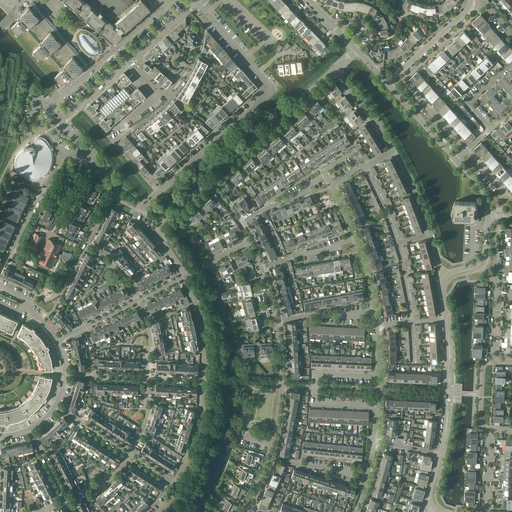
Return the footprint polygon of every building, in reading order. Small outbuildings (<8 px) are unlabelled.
[(63,0),(112,42),(113,41),(114,41),(116,39),(117,38),(119,37),(119,36),(121,35),(122,34),(121,34),(120,33),(123,30),(124,31),(125,31),(130,27),(135,23),(135,22),(140,18),(145,14),(149,10),(150,9),(149,8),(152,4),(148,0),(135,0),(129,6),(124,0),(63,0)] [(280,0),(275,6),(278,10),(285,4),(281,0),(280,0)] [(336,9),(339,0),(338,0),(332,0),(330,6),(333,8),(333,7),(334,8),(335,8),(336,9)] [(365,13),(366,14),(371,6),(372,3),(371,2),(366,0),(365,0),(365,1),(364,3),(362,12),(364,12),(365,12),(365,13)] [(408,9),(409,9),(411,1),(411,0),(410,0),(405,0),(402,4),(403,7),(406,8),(407,8),(408,9)] [(446,0),(445,2),(444,2),(450,9),(451,8),(451,7),(452,6),(453,7),(455,4),(450,0),(446,0)] [(412,10),(415,11),(418,3),(412,1),(411,1),(409,9),(410,10),(411,10),(412,10)] [(443,12),(443,13),(446,11),(446,10),(447,10),(448,10),(450,9),(444,2),(440,4),(443,12)] [(13,25),(11,27),(15,31),(18,35),(19,34),(24,30),(26,28),(25,27),(27,25),(29,28),(41,41),(43,44),(41,46),(41,45),(39,46),(39,47),(33,51),(33,52),(37,56),(40,60),(40,59),(42,58),(43,56),(46,54),(47,53),(47,52),(49,50),(51,52),(63,66),(65,69),(63,71),(62,70),(61,71),(60,71),(55,76),(55,77),(59,81),(62,84),(64,83),(65,84),(67,81),(66,80),(68,79),(69,78),(68,77),(70,75),(71,76),(72,77),(73,77),(76,74),(79,72),(80,71),(82,69),(83,68),(82,67),(85,64),(30,3),(22,13),(23,14),(20,17),(22,19),(22,20),(20,21),(19,20),(17,22),(16,23),(15,22),(12,24),(13,25)] [(420,13),(421,14),(423,5),(418,3),(415,11),(418,12),(419,12),(420,13)] [(439,13),(443,12),(440,4),(440,3),(435,5),(434,5),(436,14),(438,13),(439,12),(439,13)] [(282,14),(289,7),(285,4),(278,10),(282,14)] [(371,17),(377,10),(371,6),(366,14),(368,14),(369,15),(371,17)] [(282,14),(286,18),(292,11),(289,7),(282,14)] [(381,14),(377,10),(371,17),(373,18),(374,19),(374,20),(375,21),(382,15),(381,14)] [(290,22),(296,15),(292,11),(286,18),(290,22)] [(472,22),(476,26),(483,19),(481,17),(482,16),(481,14),(472,22)] [(290,22),(294,25),(300,19),(296,15),(290,22)] [(382,15),(375,21),(376,22),(377,23),(376,23),(378,25),(379,25),(386,21),(382,15)] [(186,25),(185,18),(173,29),(177,33),(178,32),(186,25)] [(297,29),(304,23),(300,19),(294,25),(297,29)] [(476,26),(480,30),(488,22),(486,21),(485,22),(483,19),(476,26)] [(379,30),(388,28),(386,21),(379,25),(378,25),(378,27),(379,27),(379,28),(379,29),(379,30)] [(480,30),(483,34),(491,27),(489,25),(490,24),(488,22),(480,30)] [(297,29),(301,33),(308,27),(304,23),(297,29)] [(417,28),(423,35),(424,35),(424,34),(425,33),(425,34),(427,33),(426,24),(424,24),(417,28)] [(305,37),(311,31),(308,27),(301,33),(305,37)] [(485,40),(495,31),(494,29),(493,30),(491,27),(483,34),(482,35),(486,39),(485,40)] [(389,35),(388,28),(379,30),(380,31),(380,32),(380,33),(380,34),(380,35),(387,37),(389,35)] [(412,32),(419,39),(420,37),(421,36),(422,36),(423,35),(417,28),(412,32)] [(173,29),(169,33),(175,40),(175,39),(181,35),(178,32),(177,33),(173,29)] [(81,32),(74,39),(78,41),(79,42),(80,45),(81,46),(82,48),(84,50),(85,52),(87,53),(88,54),(89,54),(91,55),(93,55),(94,56),(95,55),(96,55),(97,55),(98,54),(99,53),(100,52),(100,51),(101,50),(101,49),(101,48),(101,47),(100,45),(100,44),(100,43),(99,41),(98,40),(97,39),(96,38),(95,37),(94,36),(93,35),(91,33),(89,32),(88,32),(87,31),(84,30),(83,30),(82,30),(80,30),(81,32)] [(205,37),(212,44),(213,46),(217,42),(206,30),(205,37)] [(305,37),(309,41),(315,35),(311,31),(305,37)] [(463,33),(460,35),(467,43),(471,39),(463,31),(462,32),(463,33)] [(497,32),(495,31),(485,40),(489,44),(498,35),(496,33),(497,32)] [(419,39),(412,32),(408,38),(407,38),(414,42),(414,43),(415,43),(416,42),(416,41),(417,40),(419,39)] [(169,33),(165,36),(173,44),(177,41),(175,39),(175,40),(169,33)] [(198,36),(189,34),(187,46),(196,47),(198,36)] [(319,38),(315,35),(309,41),(312,45),(319,38)] [(457,36),(455,38),(463,46),(467,43),(460,35),(458,37),(457,36)] [(500,38),(498,35),(489,44),(492,48),(494,46),(503,39),(501,37),(500,38)] [(165,36),(161,39),(168,46),(169,48),(173,44),(165,36)] [(404,42),(403,42),(410,48),(411,47),(411,46),(412,45),(414,43),(414,42),(407,38),(408,38),(407,37),(404,42)] [(312,45),(316,49),(323,42),(319,38),(312,45)] [(454,40),(452,43),(459,50),(463,46),(455,38),(454,39),(454,40)] [(164,50),(168,46),(161,39),(158,43),(164,50)] [(504,40),(503,39),(494,46),(498,50),(505,43),(503,41),(504,40)] [(209,47),(214,52),(221,46),(217,42),(213,46),(212,44),(209,47)] [(322,55),(326,51),(327,51),(329,51),(329,50),(329,49),(323,42),(316,49),(322,55)] [(410,48),(403,42),(399,45),(404,53),(407,51),(407,50),(408,49),(409,49),(410,48)] [(160,53),(164,50),(158,43),(154,46),(156,49),(160,53)] [(449,44),(447,45),(455,53),(459,50),(452,43),(450,45),(449,44)] [(507,46),(505,43),(498,50),(502,54),(510,47),(508,45),(507,46)] [(401,55),(404,53),(399,45),(395,48),(398,56),(400,56),(400,55),(401,54),(401,55)] [(447,48),(444,50),(451,57),(455,53),(447,45),(446,47),(447,48)] [(156,56),(160,53),(156,49),(154,46),(150,49),(154,54),(156,56)] [(214,52),(217,56),(224,50),(221,46),(214,52)] [(382,59),(384,59),(384,50),(384,47),(383,46),(382,46),(379,46),(379,49),(377,52),(374,52),(371,50),(370,51),(369,53),(372,57),(376,57),(376,58),(380,59),(380,58),(381,58),(382,59)] [(511,48),(510,47),(502,54),(505,58),(511,51),(511,50),(510,49),(511,48)] [(395,48),(390,49),(391,58),(394,58),(394,57),(395,57),(396,57),(398,56),(395,48)] [(154,54),(150,49),(143,56),(147,60),(150,57),(151,59),(152,60),(156,56),(154,54)] [(217,56),(221,60),(227,54),(224,50),(217,56)] [(441,51),(439,53),(447,61),(448,63),(453,59),(451,57),(444,50),(442,52),(441,51)] [(438,55),(436,57),(443,64),(444,66),(448,63),(447,61),(439,53),(438,54),(438,55)] [(221,60),(224,63),(231,57),(227,54),(221,60)] [(147,60),(143,56),(136,62),(143,68),(147,64),(144,62),(147,60)] [(487,56),(482,60),(489,67),(491,65),(492,66),(494,64),(487,56)] [(224,63),(227,67),(234,61),(231,57),(224,63)] [(433,58),(431,60),(439,68),(440,70),(444,66),(443,64),(436,57),(434,59),(433,58)] [(198,62),(197,64),(207,70),(211,66),(209,63),(203,58),(202,61),(199,59),(198,62)] [(439,68),(431,60),(430,61),(431,62),(428,64),(436,74),(440,70),(439,68)] [(482,60),(478,64),(486,72),(487,70),(487,69),(489,67),(482,60)] [(227,67),(231,71),(237,65),(234,61),(227,67)] [(279,74),(285,73),(284,63),(278,64),(278,66),(277,66),(276,69),(276,70),(279,69),(279,74)] [(152,69),(147,64),(143,68),(150,74),(154,70),(156,67),(155,66),(152,69)] [(196,66),(194,69),(205,75),(204,74),(207,70),(197,64),(196,66)] [(478,64),(475,67),(481,74),(484,72),(484,73),(486,72),(478,64)] [(231,71),(234,75),(241,69),(237,65),(231,71)] [(154,70),(150,74),(154,78),(160,71),(156,67),(154,70)] [(475,67),(470,71),(478,79),(480,77),(479,77),(481,74),(475,67)] [(192,74),(200,78),(202,79),(206,76),(205,75),(194,69),(192,74)] [(239,80),(241,78),(240,77),(244,73),(241,69),(234,75),(238,79),(239,80)] [(154,78),(158,81),(164,74),(160,71),(154,78)] [(470,71),(466,75),(473,82),(476,80),(478,79),(470,71)] [(117,79),(121,83),(128,76),(124,72),(117,79)] [(409,79),(412,82),(413,83),(421,76),(417,72),(409,79)] [(505,75),(501,78),(510,88),(511,85),(511,82),(510,81),(511,78),(511,73),(511,72),(509,74),(508,73),(506,76),(505,75)] [(251,80),(244,73),(240,77),(241,78),(246,83),(251,80)] [(168,77),(164,74),(158,81),(162,84),(168,77)] [(198,83),(200,78),(192,74),(189,79),(198,83)] [(466,75),(462,78),(470,86),(472,85),(471,84),(473,82),(466,75)] [(128,76),(121,83),(124,87),(132,81),(128,76)] [(415,84),(417,86),(425,80),(421,76),(413,83),(414,85),(415,84)] [(172,81),(168,77),(162,84),(166,88),(172,81)] [(462,78),(458,82),(465,89),(468,87),(468,88),(470,86),(462,78)] [(506,91),(510,88),(501,78),(498,81),(499,82),(496,84),(497,85),(495,87),(498,91),(499,92),(502,90),(501,89),(503,87),(506,91)] [(120,91),(124,87),(121,83),(117,79),(113,82),(120,91)] [(187,82),(186,83),(195,88),(198,83),(189,79),(187,82)] [(257,87),(251,80),(246,83),(249,87),(246,90),(249,94),(257,87)] [(428,84),(425,80),(417,86),(420,89),(419,90),(420,91),(428,84)] [(116,94),(120,91),(113,82),(109,86),(116,94)] [(330,92),(337,87),(334,82),(327,88),(330,92)] [(463,91),(465,89),(458,82),(454,85),(462,94),(463,92),(463,91)] [(183,88),(192,93),(194,94),(198,90),(197,89),(195,88),(186,83),(185,85),(183,88)] [(462,94),(454,85),(453,83),(449,87),(450,89),(457,96),(459,94),(460,95),(462,94)] [(432,88),(428,84),(420,91),(422,93),(423,92),(425,94),(432,88)] [(112,98),(116,94),(109,86),(105,89),(112,98)] [(432,88),(425,94),(427,97),(426,98),(428,99),(438,90),(434,86),(432,88)] [(333,98),(335,100),(341,95),(339,93),(341,91),(337,87),(330,92),(329,94),(332,98),(333,98)] [(489,91),(488,90),(485,93),(493,103),(497,99),(494,95),(498,91),(495,87),(492,89),(492,88),(489,91)] [(130,94),(134,98),(142,92),(138,88),(130,94)] [(182,90),(180,92),(190,97),(192,93),(183,88),(182,90)] [(108,101),(112,98),(105,89),(100,93),(108,101)] [(236,93),(243,100),(249,94),(246,90),(240,94),(238,92),(236,93)] [(441,94),(438,90),(428,99),(429,101),(430,100),(432,103),(441,94)] [(233,96),(239,103),(243,100),(236,93),(235,91),(231,95),(233,96)] [(142,92),(134,98),(138,103),(145,96),(142,92)] [(187,102),(190,97),(180,92),(179,94),(177,97),(181,99),(180,101),(186,105),(187,102)] [(104,105),(108,101),(100,93),(96,96),(104,105)] [(490,106),(493,103),(485,93),(482,96),(482,97),(479,99),(482,102),(480,104),(482,106),(484,104),(486,102),(490,106)] [(134,98),(130,94),(126,98),(134,106),(138,103),(134,98)] [(435,107),(443,100),(445,98),(441,94),(432,103),(434,105),(433,106),(435,107)] [(336,103),(340,107),(348,100),(345,96),(343,97),(341,95),(335,100),(337,102),(336,103)] [(100,109),(104,105),(96,96),(92,100),(96,104),(100,109)] [(235,107),(239,103),(233,96),(229,100),(235,107)] [(134,106),(126,98),(122,101),(130,110),(134,106)] [(321,101),(319,100),(317,101),(316,99),(311,103),(317,110),(322,106),(322,107),(325,105),(321,101)] [(502,112),(505,109),(505,108),(508,106),(505,103),(507,101),(505,99),(501,103),(497,99),(493,103),(502,112)] [(89,111),(96,104),(92,100),(85,107),(89,111)] [(229,100),(225,103),(231,110),(235,107),(229,100)] [(344,111),(346,114),(352,109),(350,107),(352,105),(348,100),(340,107),(343,112),(344,111)] [(438,111),(439,110),(447,104),(443,100),(435,107),(438,111)] [(126,113),(130,110),(122,101),(118,105),(126,113)] [(173,101),(169,105),(176,114),(183,108),(178,104),(177,105),(173,101)] [(225,103),(221,107),(227,114),(231,110),(225,103)] [(319,112),(317,110),(311,103),(307,107),(309,109),(307,111),(308,113),(313,119),(316,117),(314,116),(319,112)] [(502,112),(493,103),(490,106),(493,109),(491,112),(490,111),(488,113),(492,118),(495,116),(495,117),(498,114),(499,115),(502,112)] [(100,109),(96,104),(89,111),(92,115),(100,109)] [(447,104),(439,110),(438,111),(442,115),(450,108),(447,104)] [(118,105),(114,108),(122,117),(126,113),(118,105)] [(169,105),(165,109),(172,117),(176,114),(169,105)] [(224,117),(227,114),(221,107),(220,105),(216,108),(224,117)] [(118,121),(122,117),(114,108),(110,112),(118,121)] [(220,120),(224,117),(216,108),(212,111),(220,120)] [(454,112),(450,108),(442,115),(443,117),(444,116),(447,119),(454,112)] [(163,111),(162,112),(167,120),(172,117),(165,109),(163,111)] [(352,109),(346,114),(347,116),(350,121),(352,120),(359,115),(355,110),(353,111),(352,109)] [(456,110),(454,112),(447,119),(449,121),(448,122),(449,123),(459,114),(456,110)] [(210,117),(216,124),(220,120),(212,111),(208,115),(210,117)] [(114,124),(118,121),(110,112),(106,116),(110,120),(114,124)] [(161,113),(157,116),(163,123),(167,120),(162,112),(161,113)] [(313,119),(308,113),(306,115),(305,113),(300,117),(306,124),(307,125),(312,121),(311,120),(313,119)] [(452,124),(454,127),(463,118),(459,114),(449,123),(451,125),(452,124)] [(362,119),(359,115),(352,120),(350,121),(354,126),(353,126),(355,128),(362,123),(361,121),(362,119)] [(99,122),(102,126),(110,120),(106,116),(99,122)] [(155,118),(153,119),(159,127),(163,123),(157,116),(155,118)] [(210,117),(205,121),(212,127),(216,124),(210,117)] [(296,124),(295,125),(300,130),(301,130),(303,129),(307,125),(306,124),(300,117),(296,121),(298,123),(296,124)] [(463,118),(454,127),(456,129),(455,130),(457,131),(465,124),(467,122),(463,118)] [(155,130),(159,127),(153,119),(150,121),(149,122),(155,130)] [(110,120),(102,126),(106,131),(114,124),(110,120)] [(503,123),(511,131),(510,131),(511,133),(511,125),(508,120),(506,123),(505,122),(503,123)] [(149,122),(144,125),(150,133),(155,130),(149,122)] [(333,127),(334,128),(336,132),(341,128),(337,123),(333,127)] [(369,128),(366,123),(359,128),(362,132),(369,128)] [(502,125),(500,128),(506,135),(510,131),(511,131),(503,123),(502,125)] [(197,128),(204,135),(209,131),(202,124),(197,128)] [(468,128),(465,124),(457,131),(458,133),(459,132),(461,135),(468,128)] [(144,125),(140,128),(146,136),(150,133),(144,125)] [(301,130),(300,130),(295,125),(293,127),(292,125),(287,129),(293,135),(295,138),(299,134),(301,136),(303,134),(301,130)] [(141,140),(146,136),(140,128),(135,131),(141,140)] [(200,139),(204,135),(197,128),(194,132),(200,139)] [(372,132),(369,128),(362,132),(364,137),(372,132)] [(472,132),(468,128),(461,135),(463,137),(462,138),(464,139),(472,132)] [(497,129),(495,131),(502,139),(506,135),(500,128),(498,130),(497,129)] [(284,136),(283,136),(288,142),(290,140),(289,139),(293,135),(287,129),(283,133),(285,135),(284,136)] [(505,141),(502,139),(495,131),(494,132),(494,133),(492,135),(501,145),(505,141)] [(194,132),(190,135),(196,142),(200,139),(194,132)] [(372,132),(364,137),(367,142),(375,137),(372,132)] [(476,136),(472,132),(464,139),(467,143),(476,136)] [(196,142),(190,135),(186,138),(192,145),(196,142)] [(121,148),(129,140),(126,136),(117,143),(121,148)] [(286,143),(288,142),(283,136),(281,138),(279,136),(274,141),(280,147),(285,143),(285,144),(286,143)] [(346,136),(341,139),(346,146),(350,143),(346,136)] [(346,146),(341,139),(340,137),(335,140),(341,149),(346,146)] [(377,142),(375,137),(367,142),(370,146),(377,142)] [(52,157),(52,156),(52,155),(51,152),(50,150),(50,148),(49,145),(47,143),(46,142),(45,141),(43,140),(41,139),(40,138),(39,138),(38,139),(37,140),(36,140),(36,142),(36,143),(36,144),(37,145),(35,147),(33,148),(33,147),(32,147),(29,148),(26,149),(24,150),(21,152),(19,155),(18,156),(16,159),(16,161),(16,164),(16,166),(17,169),(18,171),(20,173),(22,175),(25,176),(27,177),(29,178),(33,178),(36,178),(38,178),(40,177),(42,176),(44,175),(46,173),(48,171),(49,169),(50,168),(50,166),(51,164),(51,162),(52,160),(52,157)] [(186,138),(182,142),(188,149),(192,145),(186,138)] [(121,148),(125,152),(133,144),(129,140),(121,148)] [(335,140),(331,143),(337,152),(341,149),(335,140)] [(276,151),(280,147),(274,141),(270,144),(272,146),(269,148),(275,155),(275,154),(277,152),(276,151)] [(178,145),(185,152),(188,149),(182,142),(178,145)] [(377,142),(370,146),(373,151),(380,146),(377,142)] [(477,154),(485,147),(481,142),(473,150),(477,154)] [(173,147),(181,156),(185,152),(178,145),(176,143),(173,147)] [(332,155),(337,152),(331,143),(326,146),(332,155)] [(133,144),(125,152),(128,156),(137,148),(133,144)] [(328,158),(332,155),(326,146),(321,149),(328,158)] [(383,151),(380,146),(373,151),(376,155),(383,151)] [(171,152),(177,159),(181,156),(173,147),(169,150),(171,152)] [(479,155),(481,157),(489,151),(485,147),(477,154),(479,156),(479,155)] [(128,156),(132,159),(140,152),(137,148),(128,156)] [(266,148),(261,152),(269,160),(274,156),(273,156),(275,155),(269,148),(268,150),(266,148)] [(323,161),(328,158),(321,149),(317,152),(323,161)] [(483,160),(484,162),(492,155),(489,151),(481,157),(484,160),(483,160)] [(140,152),(132,159),(135,164),(144,156),(140,152)] [(171,152),(167,155),(173,162),(177,159),(171,152)] [(258,159),(257,160),(263,166),(269,160),(261,152),(257,156),(259,158),(258,159)] [(317,152),(313,155),(319,164),(323,161),(317,152)] [(173,162),(167,155),(165,153),(161,157),(169,166),(173,162)] [(308,158),(309,160),(314,167),(319,164),(313,155),(308,158)] [(496,159),(492,155),(484,162),(486,164),(487,163),(489,165),(496,159)] [(144,156),(135,164),(139,168),(143,164),(147,160),(144,156)] [(159,162),(162,165),(166,169),(169,166),(161,157),(162,157),(158,161),(159,163),(159,162)] [(386,166),(387,166),(394,162),(392,157),(382,162),(384,167),(386,166)] [(253,168),(257,165),(260,168),(262,165),(263,166),(257,160),(255,158),(253,160),(251,158),(247,162),(253,169),(253,168)] [(500,162),(496,159),(489,165),(491,168),(490,168),(491,170),(500,162)] [(145,174),(149,171),(146,168),(147,167),(147,164),(149,162),(147,160),(143,164),(139,168),(145,174)] [(310,170),(314,167),(309,160),(305,163),(310,170)] [(305,173),(310,170),(305,163),(303,161),(299,164),(302,169),(305,173)] [(159,162),(159,163),(158,164),(160,166),(155,171),(159,175),(166,169),(162,165),(159,162)] [(253,168),(253,169),(247,162),(243,166),(244,168),(242,170),(248,176),(247,175),(249,173),(250,174),(254,170),(253,168)] [(387,166),(389,171),(397,167),(394,162),(387,166)] [(503,167),(500,162),(491,170),(493,172),(494,171),(496,173),(503,167)] [(299,167),(294,170),(299,177),(304,174),(299,167)] [(399,172),(397,167),(389,171),(391,176),(399,172)] [(497,176),(499,178),(507,171),(503,167),(496,173),(498,176),(497,176)] [(238,170),(234,174),(241,182),(248,176),(242,170),(240,171),(238,170)] [(294,170),(290,173),(295,181),(299,177),(294,170)] [(149,171),(145,174),(151,182),(159,175),(155,171),(152,174),(149,171)] [(502,182),(503,181),(511,175),(510,175),(507,171),(499,178),(502,182)] [(391,176),(394,181),(401,177),(399,172),(391,176)] [(290,183),(295,181),(290,173),(285,176),(290,183)] [(511,173),(510,175),(511,175),(503,181),(502,182),(506,186),(511,180),(511,173)] [(234,187),(235,187),(241,182),(234,174),(230,177),(231,179),(230,180),(229,181),(234,187)] [(284,174),(279,177),(286,186),(290,183),(285,176),(284,174)] [(281,189),(286,186),(279,177),(275,180),(281,189)] [(404,182),(401,177),(394,181),(396,186),(404,182)] [(276,192),(281,189),(275,180),(270,183),(276,192)] [(229,181),(227,183),(225,181),(221,185),(227,192),(230,190),(232,193),(236,189),(235,187),(234,187),(229,181)] [(341,186),(343,191),(351,187),(349,182),(341,186)] [(396,186),(398,190),(406,187),(404,182),(396,186)] [(266,186),(267,188),(272,195),(276,192),(270,183),(266,186)] [(91,188),(88,193),(96,198),(97,198),(101,190),(92,186),(91,188)] [(343,191),(346,195),(354,192),(351,187),(343,191)] [(409,192),(406,187),(398,190),(401,196),(409,192)] [(268,198),(272,195),(267,188),(263,191),(268,198)] [(27,200),(29,197),(17,191),(14,197),(25,202),(26,203),(27,204),(28,201),(29,201),(28,200),(27,200)] [(263,201),(268,198),(263,191),(258,194),(263,201)] [(346,195),(348,200),(356,197),(354,192),(346,195)] [(88,204),(92,206),(96,198),(88,193),(87,193),(84,199),(83,201),(87,203),(88,201),(89,201),(88,204)] [(236,203),(240,208),(247,202),(249,201),(246,197),(247,196),(246,193),(239,197),(241,200),(236,203)] [(204,200),(211,207),(212,209),(216,204),(219,201),(213,195),(211,198),(209,196),(204,200)] [(402,199),(404,204),(412,201),(410,195),(402,199)] [(310,196),(305,198),(308,206),(309,209),(315,206),(314,203),(313,204),(310,196)] [(25,202),(14,197),(11,203),(22,208),(23,209),(24,210),(26,207),(25,206),(26,203),(25,202)] [(348,200),(350,205),(358,201),(356,197),(348,200)] [(305,198),(300,200),(303,208),(308,206),(305,198)] [(207,211),(211,207),(204,200),(200,204),(202,206),(200,208),(205,214),(207,211)] [(300,200),(295,202),(298,210),(303,208),(300,200)] [(249,201),(247,202),(240,208),(243,213),(248,209),(249,212),(255,208),(254,205),(252,206),(249,201)] [(350,205),(353,210),(360,206),(358,201),(350,205)] [(404,204),(406,209),(414,206),(412,201),(404,204)] [(452,214),(453,215),(454,220),(465,220),(475,221),(477,216),(477,215),(477,214),(478,213),(478,212),(478,211),(478,210),(478,209),(477,209),(477,208),(476,202),(457,202),(455,201),(453,206),(453,207),(452,208),(452,209),(452,210),(452,211),(452,212),(452,213),(452,214)] [(295,202),(290,204),(293,212),(298,210),(295,202)] [(22,208),(11,203),(9,209),(19,214),(20,215),(22,216),(23,213),(22,212),(23,209),(22,208)] [(81,205),(78,210),(87,215),(91,207),(87,205),(86,207),(85,207),(86,205),(82,203),(81,205)] [(290,204),(285,206),(289,217),(294,215),(293,212),(290,204)] [(284,219),(289,217),(285,206),(280,208),(283,216),(284,219)] [(355,215),(363,211),(360,206),(353,210),(355,215)] [(406,209),(408,214),(416,211),(414,206),(406,209)] [(112,208),(109,213),(117,217),(119,218),(122,213),(118,211),(112,208)] [(196,208),(192,212),(199,220),(203,216),(203,215),(205,214),(200,208),(198,210),(196,208)] [(278,218),(283,216),(280,208),(275,210),(278,218)] [(6,215),(19,222),(20,219),(19,218),(20,215),(19,214),(9,209),(6,215)] [(51,223),(56,214),(46,209),(41,218),(49,222),(51,223)] [(83,223),(87,215),(78,210),(77,210),(74,216),(75,216),(73,218),(77,220),(78,218),(79,218),(78,221),(83,223)] [(278,218),(275,210),(270,212),(273,220),(278,218)] [(355,215),(357,220),(365,216),(363,211),(355,215)] [(408,214),(410,219),(418,216),(416,211),(408,214)] [(189,218),(188,218),(187,219),(192,225),(194,223),(195,224),(199,220),(192,212),(187,216),(189,218)] [(109,213),(107,217),(115,221),(117,217),(109,213)] [(250,222),(253,227),(260,223),(262,222),(259,216),(256,217),(257,218),(250,222)] [(368,221),(365,216),(357,220),(360,225),(368,221)] [(410,219),(412,224),(420,221),(418,216),(410,219)] [(105,222),(113,226),(115,227),(117,223),(115,221),(107,217),(105,222)] [(77,232),(78,233),(82,225),(73,220),(71,222),(68,227),(77,232)] [(137,226),(134,222),(130,220),(127,226),(129,227),(127,229),(126,230),(130,233),(137,226)] [(339,220),(333,222),(337,232),(343,230),(339,220)] [(11,232),(12,233),(13,234),(14,231),(15,231),(14,230),(13,230),(15,227),(3,221),(0,227),(11,232)] [(412,224),(414,229),(422,226),(420,221),(412,224)] [(110,231),(110,230),(113,226),(105,222),(102,227),(110,231)] [(333,222),(329,224),(333,234),(337,232),(333,222)] [(253,227),(255,231),(263,227),(260,223),(253,227)] [(373,230),(371,223),(368,224),(368,226),(361,228),(363,233),(371,230),(373,230)] [(329,224),(323,226),(328,236),(333,234),(329,224)] [(322,238),(328,236),(323,226),(320,227),(320,225),(318,226),(318,228),(322,238)] [(141,230),(137,226),(130,233),(133,237),(134,236),(141,230)] [(424,231),(422,226),(414,229),(416,234),(424,231)] [(11,232),(0,227),(0,234),(8,238),(9,239),(10,239),(12,237),(11,236),(12,233),(11,232)] [(73,240),(77,232),(68,227),(67,227),(64,233),(65,233),(63,235),(73,240)] [(110,230),(110,231),(102,227),(100,231),(110,236),(113,232),(110,230)] [(228,232),(230,235),(234,243),(239,240),(237,235),(239,234),(236,227),(233,228),(233,229),(228,232)] [(265,232),(263,227),(255,231),(257,236),(265,232)] [(318,228),(313,230),(317,240),(322,238),(318,228)] [(308,232),(312,242),(317,240),(313,230),(310,231),(309,229),(308,230),(308,232)] [(141,230),(134,236),(138,239),(144,234),(141,230)] [(371,230),(363,233),(364,238),(375,235),(374,230),(373,230),(371,230)] [(100,231),(98,236),(105,240),(108,241),(110,236),(100,231)] [(267,237),(265,232),(257,236),(260,241),(267,237)] [(308,232),(303,234),(307,244),(312,242),(308,232)] [(28,248),(36,251),(43,237),(35,233),(28,248)] [(223,233),(220,235),(224,242),(226,240),(229,245),(234,243),(230,235),(225,237),(223,233)] [(298,236),(302,246),(307,244),(303,234),(300,235),(299,233),(297,234),(298,236)] [(8,238),(0,234),(0,241),(8,245),(9,243),(8,242),(9,239),(8,238)] [(148,237),(144,234),(138,239),(136,241),(139,245),(140,245),(141,243),(148,237)] [(222,242),(224,242),(220,235),(218,236),(219,240),(214,243),(218,251),(224,248),(221,243),(222,242)] [(364,238),(366,243),(374,241),(377,240),(375,235),(364,238)] [(103,244),(105,240),(98,236),(95,240),(96,241),(94,244),(103,249),(106,245),(103,244)] [(298,236),(293,238),(297,248),(302,246),(298,236)] [(143,248),(145,247),(151,241),(148,237),(141,243),(140,245),(143,248)] [(270,242),(267,237),(260,241),(262,246),(270,242)] [(292,250),(297,248),(293,238),(290,239),(288,240),(292,250)] [(61,245),(49,239),(38,262),(42,264),(46,266),(47,265),(51,267),(51,266),(53,267),(57,259),(55,258),(61,245)] [(213,253),(218,251),(214,243),(213,240),(208,243),(208,241),(205,243),(208,250),(211,248),(213,253)] [(288,240),(283,242),(287,252),(292,250),(288,240)] [(145,247),(148,251),(155,245),(151,241),(145,247)] [(272,247),(270,242),(262,246),(265,251),(272,247)] [(158,249),(155,245),(148,251),(152,255),(158,249)] [(368,249),(370,254),(378,251),(376,246),(368,249)] [(275,252),(272,247),(265,251),(267,256),(275,252)] [(162,253),(158,249),(152,255),(150,256),(154,260),(157,259),(161,257),(160,254),(162,253)] [(115,260),(123,253),(122,254),(118,250),(111,256),(115,260)] [(431,256),(429,251),(421,253),(419,254),(421,259),(423,258),(431,256)] [(277,257),(275,252),(267,256),(270,261),(277,257)] [(123,253),(115,260),(119,264),(127,257),(123,253)] [(95,258),(87,254),(84,259),(92,263),(95,258)] [(246,254),(240,256),(244,264),(245,266),(250,263),(246,254)] [(240,267),(244,264),(240,256),(235,259),(236,261),(234,263),(237,270),(237,269),(240,268),(240,267)] [(119,264),(122,268),(130,260),(127,257),(119,264)] [(95,264),(92,263),(84,259),(82,263),(90,267),(92,268),(95,264)] [(122,268),(125,271),(132,265),(133,264),(130,260),(122,268)] [(383,267),(381,261),(373,264),(375,270),(376,269),(376,271),(382,269),(382,267),(383,267)] [(225,264),(229,272),(232,271),(233,273),(235,273),(239,272),(237,269),(237,270),(234,263),(231,264),(230,262),(225,264)] [(87,272),(90,267),(82,263),(80,268),(87,272)] [(229,272),(225,264),(220,267),(221,269),(218,271),(222,277),(224,276),(225,278),(230,275),(229,272)] [(135,269),(132,265),(125,271),(129,275),(135,269)] [(163,267),(167,275),(172,273),(171,271),(169,266),(168,265),(163,267)] [(282,268),(284,268),(283,265),(273,268),(274,273),(282,271),(282,268)] [(3,275),(7,278),(11,270),(12,268),(7,266),(6,268),(4,267),(1,274),(3,275)] [(163,278),(167,275),(163,267),(159,270),(163,278)] [(80,268),(77,272),(85,276),(87,277),(90,273),(87,272),(80,268)] [(163,278),(159,270),(158,268),(153,270),(154,272),(158,280),(163,278)] [(376,273),(377,278),(385,276),(388,276),(387,270),(383,271),(382,269),(376,271),(376,272),(376,273)] [(16,272),(11,270),(7,278),(12,280),(16,272)] [(20,274),(16,272),(12,280),(17,282),(20,274)] [(77,272),(75,277),(83,281),(85,282),(87,277),(85,276),(77,272)] [(154,282),(158,280),(154,272),(150,274),(154,282)] [(149,284),(154,282),(150,274),(149,273),(145,275),(149,284)] [(25,276),(20,274),(17,282),(21,284),(25,276)] [(145,287),(149,284),(145,275),(144,275),(140,277),(145,287)] [(29,278),(25,276),(21,284),(26,286),(29,278)] [(75,277),(73,281),(80,285),(83,287),(85,282),(83,281),(75,277)] [(145,287),(140,277),(135,279),(136,281),(140,289),(145,287)] [(34,281),(29,278),(26,286),(31,289),(34,281)] [(240,291),(251,288),(250,282),(247,283),(246,280),(236,283),(237,286),(239,285),(240,291)] [(78,290),(80,285),(73,281),(70,286),(78,290)] [(488,283),(479,283),(479,287),(476,287),(476,292),(485,293),(486,291),(484,291),(485,285),(488,285),(488,283)] [(119,288),(120,290),(124,298),(129,295),(127,292),(128,291),(124,285),(119,288)] [(76,294),(78,290),(70,286),(68,290),(76,294)] [(278,289),(280,294),(288,292),(291,291),(289,286),(287,287),(278,289)] [(252,294),(251,288),(240,291),(241,295),(239,296),(238,297),(239,300),(241,300),(251,297),(250,295),(252,294)] [(180,289),(176,291),(180,299),(184,296),(180,289)] [(73,299),(76,294),(68,290),(65,295),(73,299)] [(120,290),(115,292),(119,300),(124,298),(120,290)] [(176,291),(171,293),(175,301),(180,299),(176,291)] [(288,292),(280,294),(281,300),(290,297),(292,297),(291,291),(288,292)] [(115,302),(119,300),(115,292),(111,294),(115,302)] [(485,295),(485,293),(476,292),(475,298),(479,298),(478,302),(487,303),(487,301),(484,301),(484,295),(485,295)] [(175,301),(171,293),(167,296),(171,305),(176,303),(175,301)] [(110,305),(115,302),(111,294),(106,297),(110,305)] [(162,298),(166,306),(167,307),(171,305),(167,296),(162,298)] [(106,307),(110,305),(106,297),(102,299),(106,307)] [(241,300),(243,308),(255,305),(254,299),(251,300),(251,297),(241,300)] [(281,300),(283,305),(291,302),(294,302),(292,297),(290,297),(281,300)] [(161,308),(166,306),(162,298),(158,300),(161,308)] [(96,312),(101,309),(97,301),(96,299),(91,301),(93,304),(92,304),(96,312)] [(101,309),(106,307),(102,299),(97,301),(101,309)] [(157,310),(161,308),(158,300),(153,303),(157,310)] [(294,302),(291,302),(283,305),(284,310),(293,308),(299,306),(299,304),(294,305),(294,302)] [(487,305),(487,303),(478,302),(478,306),(475,306),(475,312),(484,312),(485,310),(483,310),(484,304),(487,305)] [(152,313),(157,310),(153,303),(148,305),(152,313)] [(92,314),(96,312),(92,304),(88,306),(92,314)] [(255,314),(255,313),(254,311),(257,311),(255,305),(243,308),(246,316),(255,314)] [(87,316),(92,314),(88,306),(83,308),(87,316)] [(182,311),(183,316),(192,314),(190,309),(189,306),(183,309),(183,310),(182,311)] [(54,315),(58,319),(64,313),(66,312),(62,308),(54,315)] [(83,319),(87,316),(83,308),(76,312),(80,318),(82,317),(83,319)] [(294,313),(293,308),(284,310),(285,312),(284,312),(285,316),(287,316),(290,315),(290,314),(294,313)] [(137,311),(132,313),(136,321),(141,319),(137,311)] [(484,314),(484,312),(475,312),(474,317),(478,317),(477,322),(486,322),(486,320),(483,320),(483,314),(484,314)] [(67,317),(64,313),(58,319),(61,323),(67,317)] [(137,324),(136,321),(132,313),(128,316),(131,323),(131,324),(133,326),(137,324)] [(19,322),(13,319),(14,318),(15,316),(11,314),(11,316),(10,317),(6,315),(0,327),(2,328),(2,327),(10,331),(10,332),(12,333),(14,329),(15,330),(19,322)] [(245,320),(248,320),(249,325),(260,322),(258,316),(256,317),(255,314),(246,316),(244,317),(244,320),(245,320)] [(131,323),(128,316),(123,318),(127,326),(131,324),(131,323)] [(61,323),(64,327),(71,321),(67,317),(61,323)] [(122,328),(127,326),(123,318),(118,320),(122,328)] [(118,320),(114,323),(118,330),(122,328),(118,320)] [(75,323),(74,324),(71,321),(64,327),(68,331),(71,328),(73,329),(78,326),(75,323)] [(259,331),(259,329),(259,328),(261,328),(260,322),(249,325),(250,329),(248,330),(249,333),(252,332),(252,333),(259,331)] [(486,324),(486,322),(477,322),(477,326),(474,325),(474,331),(483,332),(484,329),(482,329),(483,324),(486,324)] [(118,330),(114,323),(109,325),(113,333),(114,335),(119,333),(118,330)] [(28,343),(30,346),(41,338),(34,331),(35,330),(32,327),(32,328),(32,329),(23,324),(17,336),(22,338),(28,343)] [(113,333),(109,325),(105,327),(108,335),(109,335),(110,337),(110,338),(115,335),(114,335),(113,333)] [(109,335),(108,335),(105,327),(100,330),(104,337),(105,339),(110,337),(109,335)] [(100,330),(96,332),(99,340),(104,337),(100,330)] [(483,334),(483,332),(474,331),(473,337),(477,337),(477,341),(485,341),(486,339),(482,339),(482,334),(483,334)] [(92,343),(99,340),(96,332),(91,334),(92,336),(89,337),(92,343)] [(72,340),(74,345),(82,343),(81,338),(82,338),(81,335),(81,334),(76,337),(76,339),(72,340)] [(47,346),(41,338),(30,346),(33,350),(37,357),(38,361),(51,358),(48,349),(49,348),(48,345),(47,345),(47,346)] [(485,343),(485,341),(477,341),(476,345),(473,345),(473,350),(482,351),(483,348),(481,348),(482,343),(485,343)] [(248,355),(248,344),(243,344),(242,342),(239,342),(239,350),(242,350),(243,356),(248,356),(248,355)] [(254,350),(257,350),(257,342),(254,342),(254,344),(248,344),(248,355),(254,355),(254,350)] [(260,342),(257,342),(257,350),(260,349),(260,355),(266,355),(265,346),(265,343),(260,343),(260,342)] [(199,349),(198,344),(189,346),(190,351),(192,351),(192,352),(199,353),(199,349)] [(482,353),(482,351),(473,350),(472,356),(476,356),(476,360),(484,361),(485,359),(481,358),(481,353),(482,353)] [(39,370),(45,370),(53,370),(53,368),(51,358),(38,361),(39,366),(39,370)] [(98,367),(103,367),(103,359),(95,358),(95,362),(95,365),(98,366),(98,367)] [(496,374),(496,376),(506,377),(506,371),(503,371),(503,367),(494,366),(494,368),(497,369),(497,374),(496,374)] [(431,374),(431,383),(440,384),(441,373),(431,373),(431,374)] [(50,389),(52,379),(52,377),(45,377),(39,376),(39,380),(37,384),(50,389)] [(506,377),(496,376),(496,379),(497,379),(497,384),(493,384),(493,386),(502,387),(502,382),(505,382),(506,377)] [(45,398),(50,389),(37,384),(35,389),(31,395),(28,398),(37,408),(44,400),(45,401),(47,398),(46,398),(45,398)] [(97,393),(102,393),(102,385),(97,384),(97,386),(94,386),(94,395),(96,395),(97,393)] [(502,390),(502,387),(493,386),(493,388),(496,388),(496,394),(495,393),(495,396),(505,396),(505,390),(502,390)] [(492,405),(501,406),(501,402),(504,402),(505,396),(495,396),(495,398),(496,398),(496,404),(492,403),(492,405)] [(37,408),(28,398),(24,402),(18,406),(14,408),(18,420),(27,416),(28,417),(28,418),(31,415),(30,415),(30,414),(37,408)] [(504,416),(504,415),(504,410),(501,410),(501,406),(492,405),(492,407),(496,407),(495,409),(494,409),(494,415),(504,416)] [(87,416),(91,419),(96,412),(91,409),(89,407),(87,411),(85,413),(87,415),(87,416)] [(9,423),(18,420),(14,408),(9,409),(2,410),(0,410),(0,423),(6,423),(6,424),(5,424),(5,425),(9,424),(9,423)] [(91,419),(95,422),(100,415),(96,412),(91,419)] [(95,422),(100,425),(104,417),(100,415),(95,422)] [(504,416),(494,415),(494,420),(495,420),(495,423),(491,423),(491,425),(500,425),(500,421),(503,421),(504,419),(508,419),(508,416),(504,415),(504,416)] [(63,417),(59,421),(65,428),(69,424),(63,417)] [(100,425),(104,427),(109,420),(104,417),(100,425)] [(110,419),(109,420),(104,427),(108,430),(113,423),(114,421),(110,419)] [(162,423),(160,422),(152,420),(150,425),(160,428),(162,423)] [(61,431),(62,431),(65,428),(59,421),(56,425),(61,431)] [(113,423),(108,430),(113,433),(117,426),(118,424),(114,421),(113,423)] [(62,431),(61,431),(56,425),(52,428),(60,436),(63,433),(62,431)] [(159,433),(160,428),(150,425),(149,429),(157,432),(159,433)] [(122,429),(117,426),(113,433),(117,436),(122,429)] [(48,431),(54,438),(56,440),(60,436),(52,428),(48,431)] [(121,439),(126,431),(122,429),(117,436),(121,439)] [(469,433),(468,438),(478,439),(478,436),(477,436),(477,431),(481,431),(481,429),(472,429),(472,433),(469,433)] [(121,439),(126,441),(130,434),(131,433),(127,430),(126,431),(121,439)] [(54,438),(48,431),(44,435),(50,441),(54,438)] [(77,431),(76,432),(74,431),(69,439),(71,440),(73,438),(77,441),(82,433),(77,431)] [(81,444),(86,436),(82,433),(77,441),(81,444)] [(135,437),(130,434),(126,441),(130,444),(135,437)] [(51,442),(50,441),(44,435),(40,438),(47,446),(51,442)] [(90,439),(86,436),(81,444),(85,446),(90,439)] [(175,443),(177,444),(185,446),(186,441),(178,439),(176,438),(175,443)] [(471,448),(480,449),(480,447),(477,446),(477,441),(478,441),(478,439),(468,438),(468,444),(471,444),(471,448)] [(90,449),(94,442),(90,439),(85,446),(90,449)] [(511,440),(500,440),(500,442),(501,442),(501,445),(506,445),(505,450),(511,450),(511,440)] [(94,452),(99,444),(94,442),(90,449),(88,451),(93,454),(94,452)] [(141,451),(145,454),(150,447),(151,445),(146,442),(141,451)] [(98,455),(103,447),(99,444),(94,452),(98,455)] [(102,459),(103,458),(107,450),(103,447),(98,455),(97,456),(102,459)] [(145,454),(149,457),(154,449),(150,447),(145,454)] [(0,460),(4,460),(3,458),(9,457),(7,448),(1,449),(3,455),(0,455),(0,460)] [(480,449),(471,448),(471,452),(468,452),(467,458),(477,458),(477,452),(476,452),(476,450),(480,450),(480,449)] [(52,453),(55,458),(63,454),(60,449),(52,453)] [(149,457),(154,460),(158,452),(154,449),(149,457)] [(107,460),(112,453),(107,450),(103,458),(107,460)] [(247,453),(244,462),(254,465),(256,460),(258,461),(260,457),(257,456),(258,453),(249,450),(248,453),(247,453)] [(511,450),(505,450),(505,454),(501,454),(501,457),(499,457),(499,459),(510,460),(511,450)] [(154,460),(158,462),(163,455),(158,452),(154,460)] [(116,456),(112,453),(107,460),(106,462),(110,465),(111,463),(116,456)] [(158,462),(162,465),(168,456),(164,453),(163,455),(158,462)] [(63,454),(55,458),(57,463),(67,458),(65,454),(63,455),(63,454)] [(431,457),(419,454),(418,458),(422,459),(421,463),(431,465),(432,460),(430,460),(431,457)] [(116,456),(111,463),(116,466),(121,459),(116,456)] [(162,465),(167,468),(172,459),(168,456),(162,465)] [(68,464),(70,463),(68,458),(67,458),(57,463),(60,468),(68,464)] [(470,468),(479,468),(480,468),(480,463),(477,463),(477,458),(467,458),(467,463),(470,463),(470,468)] [(172,459),(167,468),(171,471),(177,462),(172,459)] [(505,464),(504,469),(510,469),(510,460),(499,459),(499,461),(501,461),(500,464),(505,464)] [(31,470),(39,466),(37,461),(29,465),(31,470)] [(277,463),(275,468),(283,471),(285,466),(277,463)] [(418,467),(417,470),(427,472),(428,470),(430,470),(431,465),(421,463),(420,468),(418,467)] [(68,464),(60,468),(62,473),(70,469),(68,464)] [(31,470),(34,475),(42,471),(39,466),(31,470)] [(126,473),(131,476),(135,468),(131,466),(126,473)] [(242,469),(241,469),(238,478),(248,482),(250,476),(252,477),(253,473),(251,473),(252,469),(243,466),(242,469)] [(140,471),(135,468),(131,476),(130,477),(134,480),(135,478),(140,471)] [(280,476),(283,471),(275,468),(273,473),(280,476)] [(467,471),(466,477),(476,477),(476,475),(475,475),(475,470),(479,470),(479,468),(470,468),(470,471),(467,471)] [(62,473),(65,478),(73,473),(70,469),(62,473)] [(498,477),(498,478),(509,479),(510,469),(504,469),(504,474),(500,473),(500,477),(498,477)] [(427,475),(427,472),(417,470),(417,473),(419,473),(418,478),(427,480),(429,476),(427,475)] [(44,476),(42,471),(34,475),(32,476),(34,481),(44,476)] [(144,474),(140,471),(135,478),(139,481),(144,474)] [(75,472),(73,473),(65,478),(67,482),(75,478),(74,475),(75,474),(75,472)] [(278,481),(280,476),(273,473),(271,477),(278,481)] [(139,481),(144,484),(149,477),(144,474),(139,481)] [(378,474),(377,479),(385,481),(387,482),(389,477),(386,476),(378,474)] [(37,486),(39,485),(47,480),(44,476),(34,481),(37,486)] [(153,479),(149,477),(144,484),(148,487),(153,479)] [(276,486),(278,481),(271,477),(268,482),(276,486)] [(469,487),(478,487),(478,485),(475,485),(475,480),(476,480),(476,477),(466,477),(466,483),(469,483),(469,487)] [(78,483),(75,478),(67,482),(70,487),(78,483)] [(119,478),(115,482),(121,488),(125,485),(119,478)] [(322,488),(325,479),(320,478),(317,486),(316,488),(322,490),(322,488)] [(426,485),(427,480),(418,478),(416,483),(419,483),(418,486),(424,487),(424,485),(426,485)] [(504,484),(503,488),(509,489),(509,479),(498,478),(498,480),(500,480),(499,484),(504,484)] [(157,482),(153,479),(148,487),(152,490),(157,482)] [(49,485),(47,480),(39,485),(37,486),(39,491),(41,490),(41,489),(49,485)] [(335,483),(330,481),(327,489),(327,492),(332,493),(332,491),(333,491),(335,483)] [(111,485),(117,492),(121,488),(115,482),(111,485)] [(162,485),(157,482),(152,490),(157,492),(162,485)] [(235,485),(234,484),(230,493),(240,498),(242,493),(244,494),(246,490),(244,489),(245,486),(237,482),(235,485)] [(268,482),(266,488),(274,491),(276,486),(268,482)] [(52,490),(49,485),(41,489),(41,490),(44,494),(52,490)] [(113,495),(117,492),(111,485),(107,489),(113,495)] [(414,492),(423,495),(425,491),(423,490),(424,487),(418,486),(415,485),(415,486),(412,486),(410,492),(414,492)] [(348,496),(351,488),(345,486),(343,494),(342,497),(347,498),(348,496)] [(478,489),(478,487),(469,487),(469,491),(466,490),(465,496),(475,497),(475,494),(474,494),(474,489),(478,489)] [(272,496),(274,491),(266,488),(264,492),(272,496)] [(497,496),(497,498),(508,498),(509,489),(503,488),(503,493),(499,493),(499,496),(497,496)] [(103,492),(109,499),(113,495),(107,489),(103,492)] [(382,492),(374,489),(372,495),(373,495),(373,496),(382,500),(384,492),(382,492)] [(52,490),(44,494),(46,499),(54,495),(52,490)] [(105,502),(109,499),(103,492),(100,496),(105,502)] [(270,501),(272,496),(264,492),(262,497),(270,501)] [(422,500),(423,495),(414,492),(412,497),(411,500),(419,502),(420,500),(422,500)] [(105,502),(100,496),(96,499),(101,506),(105,502)] [(468,502),(468,506),(477,507),(477,504),(474,504),(474,499),(475,499),(475,497),(465,496),(465,502),(468,502)] [(227,500),(226,499),(222,508),(228,511),(231,511),(233,508),(236,509),(238,506),(236,505),(237,502),(229,497),(227,500)] [(268,506),(270,501),(262,497),(260,502),(268,506)] [(143,498),(139,501),(145,508),(149,504),(151,501),(145,498),(144,499),(143,498)] [(508,498),(497,498),(497,499),(499,499),(498,503),(503,503),(502,508),(508,508),(508,498)] [(371,499),(369,504),(377,507),(379,502),(371,499)] [(85,500),(77,504),(80,509),(88,505),(85,500)] [(418,505),(419,502),(411,500),(409,500),(408,500),(407,501),(406,503),(406,505),(407,506),(409,507),(419,510),(420,506),(418,505)] [(139,501),(135,505),(141,511),(145,508),(139,501)] [(265,511),(268,506),(260,502),(258,508),(265,511)] [(280,511),(281,511),(285,511),(288,505),(282,503),(282,506),(280,506),(278,510),(280,511)]
